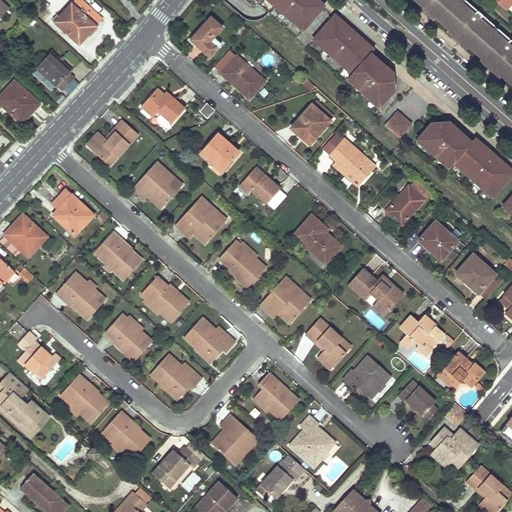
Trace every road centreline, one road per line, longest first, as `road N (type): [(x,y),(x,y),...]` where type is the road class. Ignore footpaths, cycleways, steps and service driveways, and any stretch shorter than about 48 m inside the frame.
road 1 (residential): [(146,33),(497,346)]
road 2 (residential): [(261,340),(199,414),(175,423),(52,319),(39,315),(24,324)]
road 3 (residential): [(45,143),(261,340)]
road 4 (secondary): [(511,126),(365,0)]
road 5 (residential): [(261,340),(359,424),(391,435)]
road 6 (secondary): [(146,33),(45,143)]
